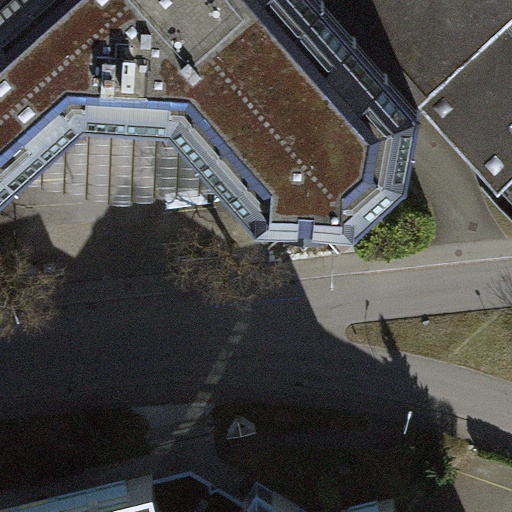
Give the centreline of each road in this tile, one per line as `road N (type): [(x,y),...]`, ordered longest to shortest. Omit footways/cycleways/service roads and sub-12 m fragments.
road 1 (unclassified): [(511,281),(325,306),(225,341)]
road 2 (unclassified): [(225,341),(511,406)]
road 3 (unclassified): [(0,364),(225,341)]
